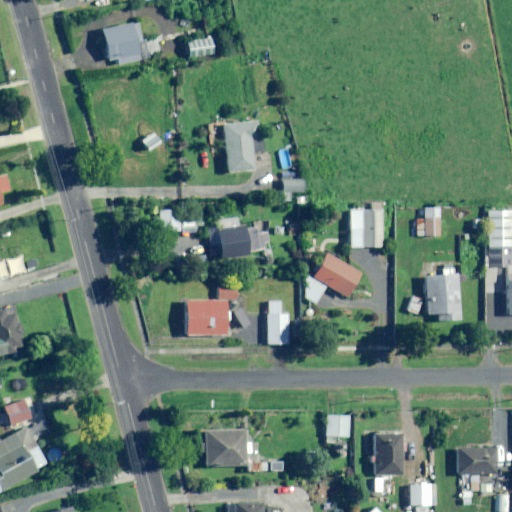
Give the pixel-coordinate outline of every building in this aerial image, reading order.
[(143,58),(140,41),(137,25),(98,32),(104,60),(114,58),(116,65),(143,59),(143,58)] [(210,55),(208,39),(182,42),(184,58),(210,55)] [(267,62),(265,50),(243,54),(245,66),(267,62)] [(169,79),(160,79),(161,96),(170,95),(169,79)] [(258,154),(256,123),(221,126),(225,173),(251,171),(249,155),(258,154)] [(294,154),(283,155),(284,172),(295,172),(294,154)] [(155,210),(157,233),(180,231),(181,235),(194,234),(194,227),(200,226),(198,206),(155,210)] [(436,208),(421,208),(421,224),(414,224),(414,237),(436,237),(436,208)] [(379,247),(378,210),(346,212),(348,248),(379,247)] [(511,248),(511,212),(486,212),(486,248),(511,248)] [(480,219),(470,219),(469,231),(479,231),(480,219)] [(267,249),(264,224),(213,231),(217,261),(245,257),(245,252),(267,249)] [(356,274),(322,253),(308,276),(301,272),(301,297),(312,304),(323,285),(343,297),(356,274)] [(501,259),(492,258),(492,273),(501,273),(501,259)] [(454,275),(422,277),(423,315),(435,315),(435,321),(456,320),(454,275)] [(233,286),(213,287),(213,300),(183,301),(184,336),(222,336),(221,300),(233,300),(233,286)] [(419,301),(409,298),(405,312),(415,315),(419,301)] [(277,315),(277,302),(264,302),(264,314),(244,314),(244,345),(285,344),(285,315),(277,315)] [(0,356),(12,354),(12,351),(21,349),(19,338),(23,337),(20,321),(11,323),(9,314),(1,315),(0,307),(0,356)] [(300,321),(290,321),(290,337),(300,337),(300,321)] [(53,434),(42,412),(24,420),(34,443),(53,434)] [(345,437),(346,417),(325,416),(325,437),(345,437)] [(19,449),(8,429),(0,432),(0,490),(44,467),(31,443),(19,449)] [(242,443),(242,431),(201,432),(201,467),(242,467),(242,454),(248,454),(248,443),(242,443)] [(399,435),(372,435),(371,476),(398,476),(399,435)] [(469,491),(488,491),(488,485),(477,485),(477,475),(493,475),(493,449),(455,449),(455,475),(469,475),(469,491)] [(264,459),(244,461),(245,473),(265,471),(264,459)] [(280,460),(268,460),(268,472),(280,472),(280,460)] [(427,505),(427,485),(405,486),(406,506),(427,505)] [(506,494),(507,485),(494,485),(493,494),(506,494)]
